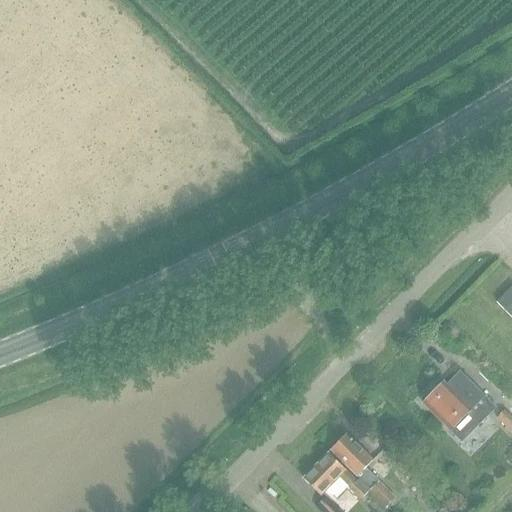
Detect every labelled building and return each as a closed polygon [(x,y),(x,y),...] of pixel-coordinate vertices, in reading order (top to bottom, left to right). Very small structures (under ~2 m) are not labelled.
[(445,385),(443,383),(423,403),(450,429),(463,416),(466,420),(469,417),(477,425),(495,406),(460,370),(445,385)] [(511,433),(511,417),(504,409),(496,417),(511,433)] [(346,433),(330,450),(386,506),(395,498),(378,481),(365,467),(373,460),(346,433)] [(386,506),(330,450),(329,450),(358,479),(356,481),(327,452),(302,478),(320,495),(327,488),(336,498),(347,486),(360,499),(369,490),(386,506)] [(340,511),(325,496),(315,506),(320,511),(340,511)]
